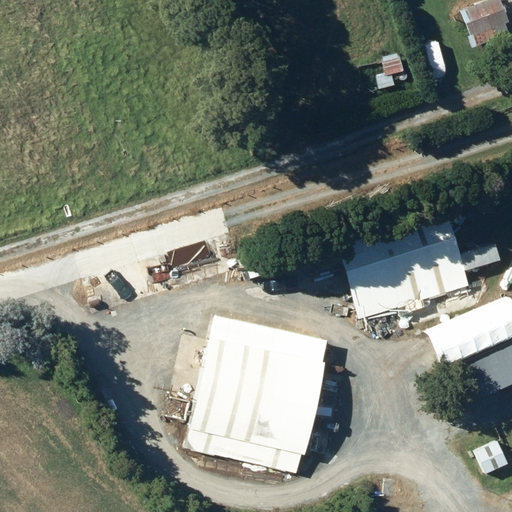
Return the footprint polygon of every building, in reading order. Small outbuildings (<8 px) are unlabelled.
[(473,0),(454,8),(464,32),(461,32),(466,43),(492,33),(488,25),(501,20),(492,0),(473,0)] [(374,57),(379,72),(395,66),(390,52),(374,57)] [(439,200),(332,236),(360,319),(467,284),(439,200)] [(243,253),(235,259),(255,285),(273,271),(265,260),(255,268),(243,253)] [(194,260),(149,276),(155,291),(200,276),(194,260)] [(342,279),(337,264),(296,277),(301,293),(342,279)] [(140,299),(135,284),(97,296),(102,311),(140,299)] [(439,366),(511,337),(511,303),(508,294),(424,328),(439,366)] [(212,315),(182,452),(297,477),(327,340),(212,315)] [(456,411),(511,385),(511,345),(464,367),(469,377),(446,387),(456,411)] [(485,473),(508,463),(497,439),(474,450),(485,473)]
